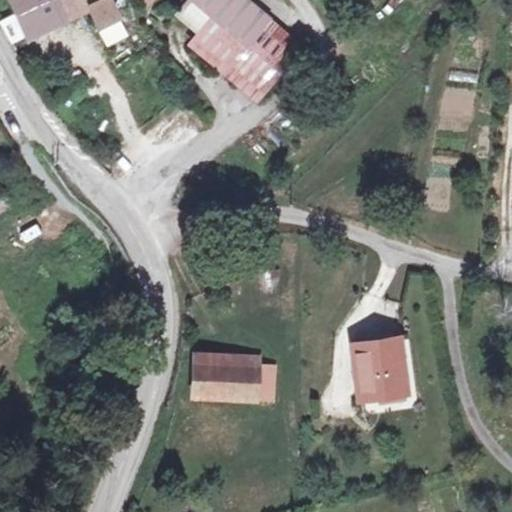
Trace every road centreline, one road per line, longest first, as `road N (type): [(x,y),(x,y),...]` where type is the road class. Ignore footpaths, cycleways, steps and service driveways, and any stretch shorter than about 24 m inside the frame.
road 1 (track): [(35,511),(76,441),(114,299),(111,257),(100,238),(26,152),(18,128),(31,111)]
road 2 (residential): [(131,234),(262,213),(299,216),(511,278)]
road 3 (secondary): [(131,234),(154,291),(155,372),(105,511)]
road 4 (secondary): [(16,81),(31,111),(131,234)]
